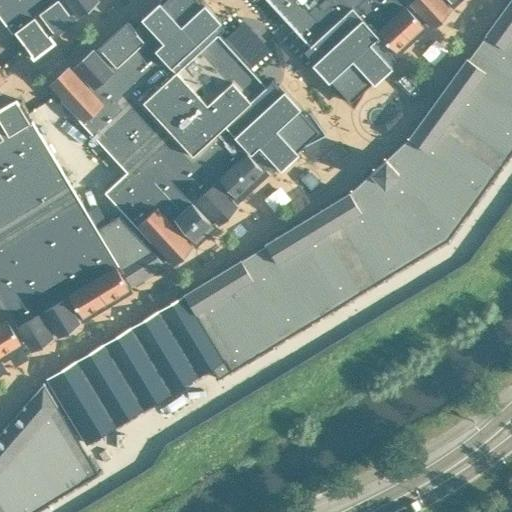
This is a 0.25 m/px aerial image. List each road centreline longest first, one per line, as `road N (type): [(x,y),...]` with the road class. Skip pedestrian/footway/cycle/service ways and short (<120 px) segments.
road 1 (tertiary): [(511,411),(412,486),(360,511)]
road 2 (tertiary): [(400,511),(511,443)]
